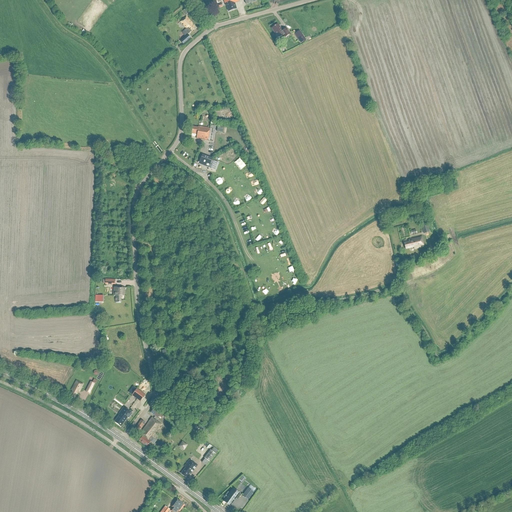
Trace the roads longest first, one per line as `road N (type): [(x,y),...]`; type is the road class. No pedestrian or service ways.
road 1 (unclassified): [(153,400),(137,305),(133,205),(178,139),(181,55),(212,27)]
road 2 (unclassified): [(153,400),(276,305),(396,284)]
road 3 (track): [(42,0),(107,64),(168,153)]
road 4 (track): [(511,285),(438,354),(396,284)]
road 5 (secondary): [(122,440),(0,372)]
